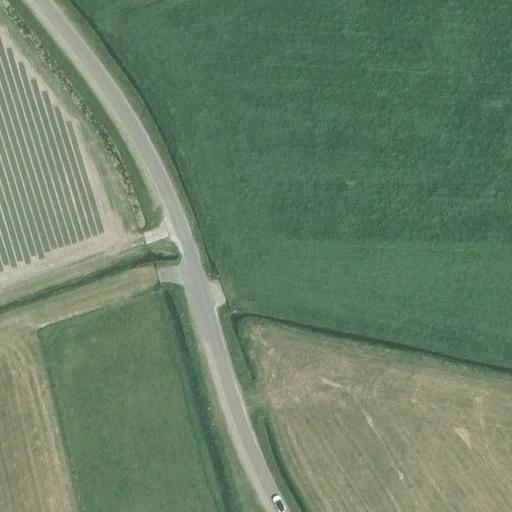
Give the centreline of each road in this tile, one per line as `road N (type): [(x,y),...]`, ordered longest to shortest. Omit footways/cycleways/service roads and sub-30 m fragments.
road 1 (unclassified): [(276,511),(151,159),(100,77),(37,0)]
road 2 (track): [(0,327),(157,274),(193,270)]
road 3 (track): [(0,290),(177,226)]
